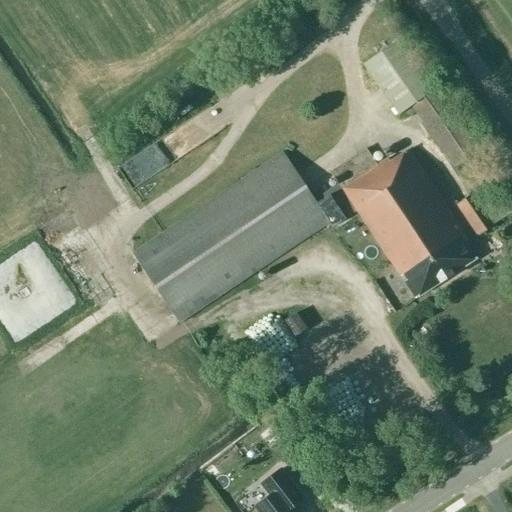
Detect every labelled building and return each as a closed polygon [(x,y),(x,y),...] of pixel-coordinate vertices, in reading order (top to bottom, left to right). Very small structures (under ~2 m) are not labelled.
[(400,38),(364,64),(399,115),(435,89),(400,38)] [(438,90),(412,108),(454,168),(480,150),(438,90)] [(479,257),(408,150),(391,161),(389,158),(377,165),(366,148),(331,171),(339,183),(314,200),(283,152),(134,252),(180,322),(328,223),(331,228),(357,211),(415,299),(479,257)] [(511,211),(492,181),(458,204),(478,234),(511,211)] [(14,312),(25,308),(22,300),(21,301),(15,285),(5,289),(14,312)] [(342,288),(309,306),(324,336),(358,318),(342,288)] [(296,313),(285,320),(295,335),(306,328),(296,313)] [(271,502),(257,511),(292,511),(290,509),(302,500),(283,475),(262,491),(271,502)]
